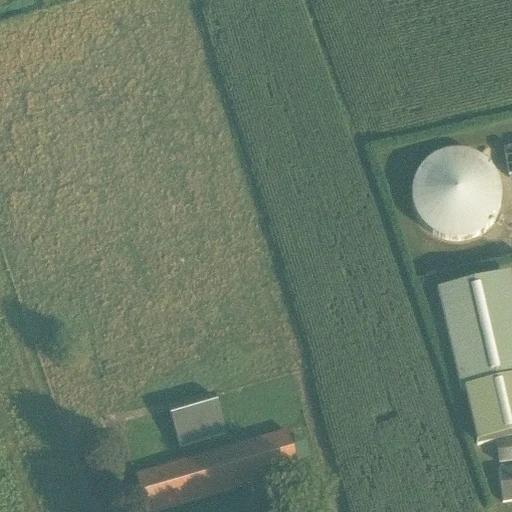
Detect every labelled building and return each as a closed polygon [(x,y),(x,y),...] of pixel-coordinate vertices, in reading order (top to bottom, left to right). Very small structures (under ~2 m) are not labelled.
[(410,189),(409,196),(409,202),(411,209),(413,217),(417,224),(422,229),(428,235),(434,239),(441,242),(448,244),(458,244),(465,243),(474,240),(481,237),(487,232),(492,228),(496,222),(499,216),(501,209),(502,203),(503,196),(502,188),(499,180),(496,174),(492,168),(486,163),(481,159),(476,156),(469,153),(463,152),(457,151),(452,152),(444,153),(438,156),(432,159),(426,162),(422,166),(417,172),(414,177),(411,183),(410,189)] [(459,393),(511,380),(511,302),(506,276),(435,293),(459,393)] [(177,450),(224,434),(210,394),(163,411),(177,450)] [(144,511),(161,511),(299,472),(288,433),(135,478),(144,511)] [(511,462),(511,441),(495,444),(498,465),(511,462)] [(511,502),(511,470),(497,472),(502,504),(511,502)]
